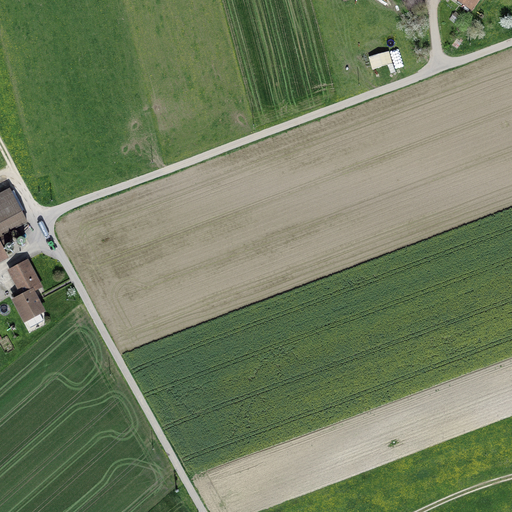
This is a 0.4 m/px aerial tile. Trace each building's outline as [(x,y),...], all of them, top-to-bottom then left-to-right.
[(421,0),(401,0),(411,14),(425,5),(421,0)] [(453,0),(472,13),(481,0),(453,0)] [(461,16),(456,12),(450,19),(455,24),(461,16)] [(0,236),(26,224),(11,194),(0,198),(0,254),(5,253),(0,243),(0,236)] [(41,288),(28,262),(11,271),(23,293),(14,297),(27,320),(43,311),(33,292),(41,288)]
